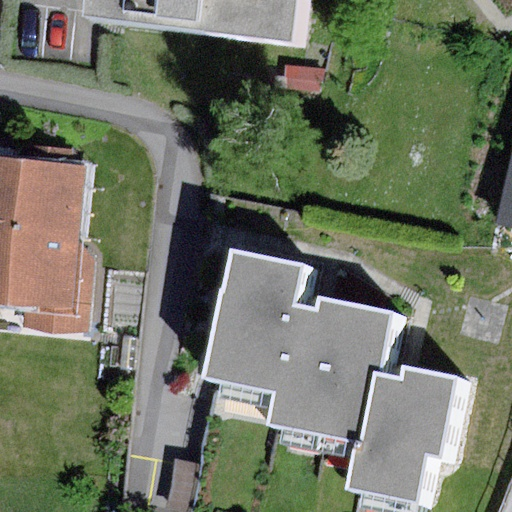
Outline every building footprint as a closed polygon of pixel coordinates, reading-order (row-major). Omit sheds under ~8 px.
[(105,0),(103,24),(307,49),(312,0),(105,0)] [(323,71),(288,68),(286,90),(321,93),(323,71)] [(87,167),(0,157),(0,306),(21,309),(19,329),(87,336),(96,258),(78,243),(87,167)] [(511,163),(498,222),(511,225),(511,163)] [(313,272),(249,259),(224,378),(293,392),(286,428),(345,440),(358,376),(397,384),(411,318),(331,301),(328,314),(316,312),(305,310),(313,272)] [(408,386),(397,384),(358,376),(345,440),(373,444),(363,492),(431,506),(441,461),(453,464),(470,383),(420,372),(417,387),(408,386)]
